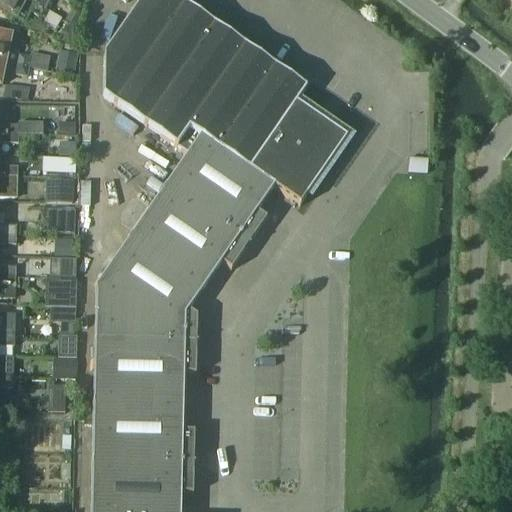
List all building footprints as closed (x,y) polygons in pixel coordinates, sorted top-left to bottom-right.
[(0,0),(0,11),(14,20),(23,25),(29,14),(39,20),(44,12),(23,0),(0,0)] [(23,0),(44,12),(49,3),(48,3),(49,0),(23,0)] [(191,498),(192,435),(180,435),(182,377),(194,377),(195,320),(187,314),(220,267),(230,273),(265,222),(255,215),(273,191),(299,209),(345,141),(295,106),(305,91),(172,0),(144,0),(104,58),(102,98),(187,157),(165,189),(161,193),(162,194),(131,238),(127,243),(128,243),(96,290),(95,290),(89,511),(178,511),(179,498),(191,498)] [(74,4),(64,23),(75,29),(86,11),(74,4)] [(65,29),(59,45),(74,51),(80,35),(65,29)] [(0,37),(0,63),(28,69),(30,60),(6,55),(9,39),(0,37)] [(58,63),(55,75),(62,76),(72,79),(75,67),(77,58),(67,56),(65,65),(58,63)] [(0,82),(2,74),(26,79),(28,69),(0,63),(0,82)] [(25,102),(27,90),(5,87),(3,100),(25,102)] [(0,136),(17,137),(41,137),(42,125),(18,125),(18,127),(0,126),(0,136)] [(0,145),(17,146),(17,137),(0,136),(0,145)] [(75,146),(58,146),(58,158),(75,158),(75,146)] [(0,178),(14,178),(14,169),(3,169),(3,157),(0,157),(0,178)] [(407,161),(407,176),(426,177),(426,161),(407,161)] [(47,162),(46,176),(74,177),(75,163),(47,162)] [(0,199),(16,200),(17,188),(17,179),(0,178),(0,199)] [(44,205),(72,206),(72,183),(45,182),(44,205)] [(74,213),(61,213),(60,238),(73,238),(74,213)] [(0,237),(15,238),(15,228),(0,227),(0,237)] [(0,237),(0,246),(15,247),(15,238),(0,237)] [(54,241),(54,258),(74,259),(74,241),(54,241)] [(0,279),(14,279),(15,270),(0,269),(0,279)] [(65,270),(65,280),(76,281),(76,271),(65,270)] [(0,300),(11,301),(11,289),(14,289),(14,279),(0,279),(0,300)] [(74,311),(75,285),(57,285),(57,296),(44,296),(44,310),(74,311)] [(74,337),(74,324),(59,324),(59,336),(74,337)] [(0,338),(13,339),(13,329),(0,328),(0,338)] [(0,338),(0,347),(13,348),(13,339),(0,338)] [(0,379),(12,380),(13,359),(0,358),(0,379)] [(75,382),(75,361),(52,361),(51,382),(75,382)] [(0,389),(12,390),(12,380),(0,379),(0,389)] [(64,415),(65,389),(50,388),(49,415),(64,415)]
